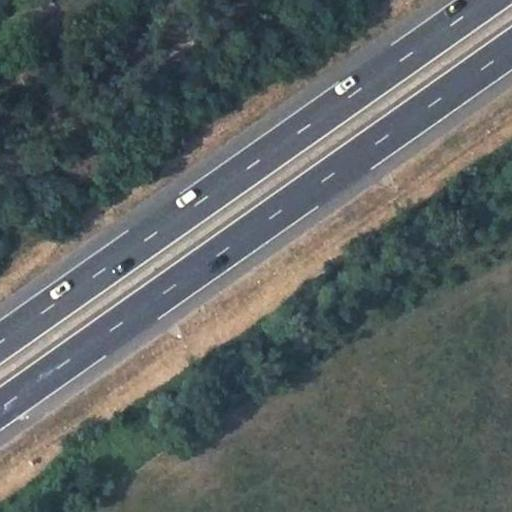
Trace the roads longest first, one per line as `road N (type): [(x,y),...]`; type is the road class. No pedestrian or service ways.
road 1 (motorway): [(0,407),(511,47)]
road 2 (motorway): [(487,0),(0,342)]
